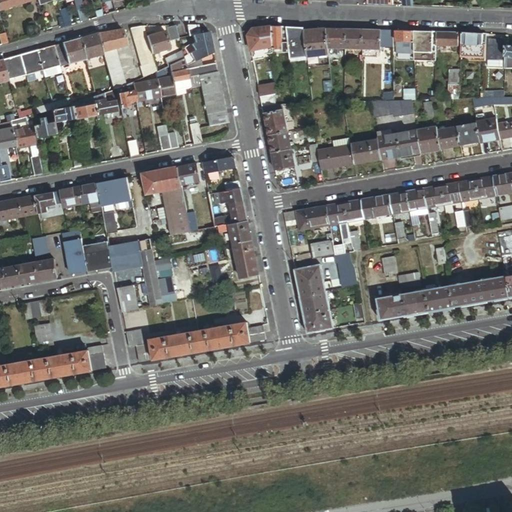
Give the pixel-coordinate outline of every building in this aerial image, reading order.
[(0,0),(0,10),(33,0),(0,0)] [(74,0),(77,8),(82,6),(80,0),(74,0)] [(71,24),(66,5),(59,7),(62,16),(65,26),(71,24)] [(82,6),(77,8),(79,16),(81,21),(89,19),(82,6)] [(97,17),(103,15),(101,9),(95,10),(97,17)] [(178,38),(175,25),(167,27),(171,41),(178,38)] [(186,25),(188,36),(192,35),(198,34),(196,25),(186,25)] [(134,42),(147,38),(146,36),(143,26),(139,26),(130,28),(134,42)] [(272,26),(253,29),(249,36),(252,52),(273,49),(272,26)] [(272,26),(273,49),(284,48),(285,53),(290,53),(289,44),(287,32),(287,27),(272,26)] [(306,41),(308,58),(330,56),(329,49),(327,28),(304,28),(304,30),(306,41)] [(327,28),(329,49),(346,49),(347,29),(327,28)] [(97,33),(102,48),(115,45),(126,41),(122,29),(97,33)] [(347,29),(346,49),(363,50),(364,30),(347,29)] [(151,51),(151,54),(170,48),(164,30),(154,33),(150,34),(146,36),(147,38),(148,44),(151,51)] [(287,32),(289,44),(297,43),(306,41),(304,30),(287,32)] [(364,30),(363,50),(381,50),(381,46),(382,30),(364,30)] [(381,46),(394,47),(393,30),(382,30),(381,46)] [(198,34),(192,35),(194,42),(190,45),(194,51),(189,54),(194,61),(198,59),(213,51),(209,31),(198,34)] [(405,45),(415,45),(415,31),(397,31),(396,42),(405,42),(405,45)] [(415,45),(415,52),(433,53),(433,46),(433,32),(415,31),(415,45)] [(459,32),(437,32),(437,46),(459,47),(459,32)] [(0,36),(2,44),(8,42),(5,33),(0,34),(0,36)] [(103,53),(102,48),(97,33),(80,38),(86,58),(103,53)] [(487,34),(462,33),(461,57),(486,58),(487,34)] [(60,66),(86,58),(80,38),(54,45),(57,58),(60,65),(60,66)] [(136,48),(148,44),(147,38),(134,42),(136,48)] [(505,41),(489,40),(488,61),(505,61),(505,41)] [(299,60),(308,59),(308,58),(306,41),(297,43),(299,60)] [(290,53),(291,61),(299,60),(297,43),(289,44),(290,53)] [(138,55),(151,51),(148,44),(136,48),(138,55)] [(40,63),(57,58),(54,45),(36,50),(40,63)] [(115,45),(102,48),(103,53),(104,55),(117,51),(116,47),(115,45)] [(24,75),(42,70),(40,63),(36,50),(19,55),(24,75)] [(184,57),(182,50),(165,58),(168,66),(169,65),(184,58),(184,57)] [(117,51),(104,55),(106,63),(119,60),(117,51)] [(142,66),(154,62),(151,54),(151,51),(138,55),(142,66)] [(189,54),(184,57),(184,58),(186,65),(194,61),(189,54)] [(8,79),(24,75),(19,55),(2,60),(8,79)] [(42,70),(60,65),(57,58),(40,63),(42,70)] [(186,65),(184,58),(169,65),(171,73),(187,69),(186,65)] [(187,69),(200,67),(198,59),(194,61),(186,65),(187,69)] [(119,60),(106,63),(109,72),(121,68),(119,60)] [(157,71),(154,62),(142,66),(140,66),(144,77),(155,72),(157,71)] [(216,63),(200,67),(187,69),(188,77),(199,75),(217,71),(216,63)] [(60,65),(42,70),(44,77),(62,72),(60,66),(60,65)] [(121,68),(109,72),(111,80),(123,76),(121,68)] [(191,87),(188,77),(187,69),(171,73),(171,77),(174,92),(191,88),(191,87)] [(461,70),(449,70),(449,100),(460,100),(461,70)] [(228,123),(217,71),(199,75),(201,85),(209,126),(228,123)] [(201,85),(199,75),(188,77),(191,87),(201,85)] [(116,89),(126,85),(123,76),(111,80),(114,90),(116,89)] [(174,92),(171,77),(157,80),(160,97),(175,94),(174,92)] [(160,97),(157,80),(133,84),(134,89),(136,100),(136,101),(160,97)] [(133,84),(132,83),(126,85),(116,89),(117,93),(134,89),(133,84)] [(277,95),(276,85),(259,89),(261,98),(277,95)] [(136,100),(134,89),(117,93),(120,108),(128,106),(127,102),(136,100)] [(106,95),(105,93),(93,97),(94,104),(114,100),(113,94),(106,95)] [(277,105),(277,95),(261,98),(263,108),(277,105)] [(94,104),(93,97),(83,100),(71,104),(71,106),(72,108),(94,104)] [(53,110),(71,104),(69,98),(51,104),(53,110)] [(484,99),(473,99),(475,108),(494,105),(493,99),(484,99)] [(114,100),(94,104),(96,115),(103,113),(107,113),(116,111),(114,100)] [(396,102),(394,102),(392,102),(395,115),(395,119),(415,115),(413,101),(405,101),(396,102)] [(395,115),(392,102),(384,102),(372,102),(375,119),(395,115)] [(51,110),(53,110),(51,104),(33,109),(35,115),(51,110)] [(96,115),(94,104),(72,108),(74,118),(74,119),(96,115)] [(277,105),(263,108),(269,137),(289,133),(283,105),(277,105)] [(71,106),(53,110),(51,110),(54,122),(74,118),(72,108),(71,106)] [(19,120),(35,115),(33,109),(20,113),(17,113),(17,114),(19,120)] [(0,124),(10,122),(19,120),(17,114),(0,119),(0,124)] [(498,124),(497,119),(495,119),(490,120),(477,122),(481,142),(500,138),(499,128),(498,124)] [(33,125),(32,120),(11,125),(12,129),(33,125)] [(11,125),(10,122),(0,124),(0,136),(13,134),(12,129),(11,125)] [(56,133),(54,122),(45,123),(39,124),(33,125),(35,137),(56,133)] [(481,142),(477,122),(458,126),(461,145),(481,142)] [(202,142),(198,123),(190,125),(193,144),(202,142)] [(35,137),(33,125),(12,129),(13,134),(15,145),(16,149),(30,146),(37,144),(35,137)] [(164,125),(158,127),(160,137),(167,136),(164,125)] [(511,136),(511,125),(499,128),(500,138),(511,136)] [(461,145),(458,126),(443,129),(443,127),(440,127),(440,130),(438,130),(441,149),(461,145)] [(438,130),(437,127),(418,130),(422,152),(441,149),(438,130)] [(402,156),(398,134),(393,135),(392,130),(378,132),(379,139),(383,160),(402,156)] [(422,152),(418,130),(398,134),(402,156),(422,152)] [(170,149),(178,147),(175,133),(168,134),(168,136),(170,149)] [(292,149),(289,133),(269,137),(272,153),(292,149)] [(0,148),(15,145),(13,134),(0,136),(0,148)] [(161,151),(170,149),(168,136),(167,136),(160,137),(159,137),(161,151)] [(334,141),(335,147),(352,144),(350,138),(334,141)] [(130,157),(138,155),(135,139),(127,141),(130,157)] [(383,160),(379,139),(354,143),(358,164),(383,160)] [(80,151),(78,141),(70,142),(72,152),(80,151)] [(37,144),(30,146),(33,158),(39,156),(37,144)] [(321,162),(318,150),(317,144),(310,146),(313,163),(321,162)] [(322,171),(355,165),(352,144),(335,147),(318,150),(321,162),(322,171)] [(296,167),(292,149),(272,153),(276,171),(296,167)] [(75,168),(84,166),(80,151),(72,152),(75,168)] [(35,175),(43,174),(40,159),(39,156),(33,158),(31,158),(35,175)] [(233,156),(221,159),(223,170),(237,167),(235,158),(233,156)] [(43,174),(51,172),(48,157),(40,159),(43,174)] [(203,162),(205,174),(223,170),(221,159),(203,162)] [(179,167),(182,182),(199,179),(196,164),(179,167)] [(0,182),(9,180),(6,165),(0,166),(0,182)] [(164,190),(183,186),(182,182),(179,167),(145,174),(149,193),(164,190)] [(511,193),(511,174),(495,178),(498,196),(511,193)] [(128,177),(98,183),(101,200),(102,206),(133,200),(128,177)] [(498,196),(495,178),(477,181),(480,199),(498,196)] [(225,184),(227,191),(241,188),(239,181),(225,184)] [(480,199),(477,181),(459,184),(463,202),(480,199)] [(79,187),(82,204),(91,202),(101,200),(98,183),(79,187)] [(463,202),(459,184),(442,187),(446,205),(463,202)] [(167,207),(186,203),(183,186),(164,190),(167,207)] [(63,208),(82,204),(79,187),(60,191),(62,203),(63,208)] [(446,205),(442,187),(426,190),(429,208),(446,205)] [(227,191),(219,192),(222,204),(230,202),(232,216),(214,219),(216,227),(230,224),(248,221),(241,188),(227,191)] [(216,227),(214,219),(209,190),(200,191),(207,229),(216,227)] [(429,208),(426,190),(408,193),(411,211),(429,208)] [(57,204),(62,203),(60,191),(54,192),(57,204)] [(38,212),(43,211),(48,211),(47,206),(57,204),(54,192),(35,196),(38,212)] [(411,211),(408,193),(391,196),(394,214),(411,211)] [(39,213),(38,212),(35,196),(21,199),(24,216),(39,213)] [(394,214),(391,196),(362,201),(366,219),(394,214)] [(0,215),(1,221),(9,219),(16,218),(24,216),(21,199),(0,202),(0,215)] [(101,200),(91,202),(93,212),(103,210),(102,206),(101,200)] [(103,210),(104,214),(114,212),(134,208),(133,200),(102,206),(103,210)] [(366,219),(362,201),(345,204),(348,222),(366,219)] [(188,215),(187,211),(186,203),(167,207),(170,218),(188,215)] [(347,222),(348,222),(345,204),(328,207),(331,225),(342,223),(347,222)] [(170,218),(167,207),(158,208),(161,220),(170,218)] [(331,225),(328,207),(298,212),(301,230),(331,225)] [(430,213),(429,208),(411,211),(412,216),(420,215),(430,213)] [(511,209),(500,211),(502,221),(511,219),(511,209)] [(187,211),(188,215),(189,221),(197,220),(195,210),(187,211)] [(475,226),(472,210),(464,211),(467,227),(475,226)] [(285,213),(286,221),(297,220),(295,211),(285,213)] [(467,227),(464,211),(457,213),(460,228),(467,227)] [(114,212),(104,214),(108,234),(118,232),(114,212)] [(173,235),(191,232),(189,221),(188,215),(170,218),(173,235)] [(420,215),(412,216),(414,225),(421,224),(420,215)] [(437,216),(431,217),(434,233),(440,232),(437,216)] [(191,232),(199,230),(197,220),(189,221),(191,232)] [(252,241),(248,221),(230,224),(234,244),(252,241)] [(403,222),(395,223),(398,240),(406,238),(403,222)] [(84,247),(81,231),(81,230),(64,233),(72,275),(89,272),(84,247)] [(350,233),(352,245),(356,252),(363,251),(359,231),(350,233)] [(312,244),(314,259),(336,255),(335,247),(333,234),(328,235),(329,241),(312,244)] [(50,253),(47,236),(33,239),(36,256),(50,253)] [(511,236),(500,239),(504,256),(511,254),(511,236)] [(155,262),(151,240),(110,248),(114,267),(115,272),(145,267),(145,266),(145,264),(155,262)] [(259,275),(252,241),(234,244),(241,278),(259,275)] [(110,248),(109,242),(84,247),(89,272),(114,267),(110,248)] [(336,255),(347,253),(345,245),(335,247),(336,255)] [(447,264),(445,248),(438,249),(440,265),(447,264)] [(352,260),(351,253),(347,253),(336,255),(337,263),(352,260)] [(399,274),(396,256),(383,259),(386,276),(399,274)] [(41,280),(59,277),(55,259),(44,261),(38,262),(41,280)] [(173,268),(171,259),(157,262),(158,271),(173,268)] [(23,284),(41,280),(38,262),(20,265),(23,284)] [(163,304),(162,297),(155,262),(145,264),(145,266),(145,267),(152,306),(163,304)] [(8,287),(23,284),(20,265),(4,268),(8,287)] [(301,296),(327,291),(322,265),(296,270),(301,296)] [(444,268),(437,269),(439,279),(445,277),(444,268)] [(400,276),(402,288),(422,285),(419,273),(400,276)] [(511,298),(507,276),(452,287),(455,308),(511,298)] [(123,312),(139,309),(135,286),(118,289),(123,312)] [(430,312),(455,308),(452,287),(437,289),(427,292),(430,312)] [(330,309),(327,291),(301,296),(305,314),(330,309)] [(406,316),(430,312),(427,292),(403,295),(406,316)] [(175,294),(162,297),(163,304),(177,302),(175,294)] [(382,320),(406,316),(403,295),(379,299),(382,320)] [(50,316),(47,300),(40,302),(42,317),(50,316)] [(31,303),(34,319),(42,317),(40,302),(31,303)] [(362,302),(355,304),(357,319),(365,317),(362,302)] [(26,320),(34,319),(31,303),(23,304),(26,320)] [(333,322),(330,309),(305,314),(308,333),(334,328),(333,322)] [(202,352),(251,343),(251,342),(251,341),(249,328),(248,326),(248,322),(199,331),(202,352)] [(51,323),(35,326),(39,349),(55,346),(51,323)] [(251,341),(251,342),(266,340),(263,325),(249,328),(251,341)] [(127,333),(130,347),(137,346),(144,345),(142,330),(127,333)] [(154,361),(202,352),(199,331),(150,340),(151,343),(154,360),(154,361)] [(151,343),(144,345),(137,346),(140,362),(154,360),(151,343)] [(89,348),(90,351),(90,356),(105,353),(103,346),(89,348)] [(41,360),(44,380),(93,371),(90,356),(90,351),(41,360)] [(105,353),(90,356),(93,371),(107,368),(105,353)] [(0,388),(44,380),(41,360),(0,366),(0,388)]
